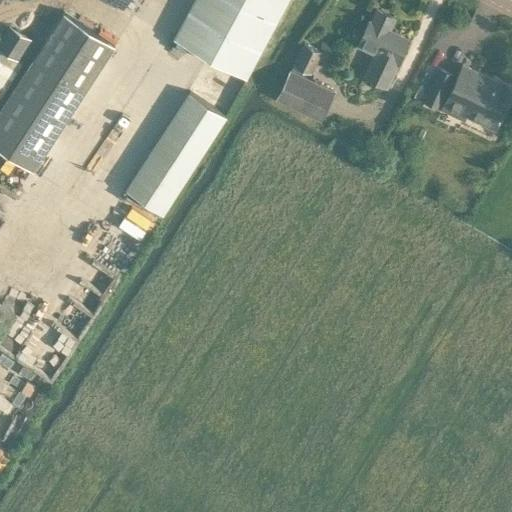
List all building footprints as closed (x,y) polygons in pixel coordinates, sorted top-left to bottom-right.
[(248,76),(288,0),(195,0),(176,37),(248,76)] [(388,86),(410,39),(391,30),(396,19),(378,10),(373,22),(370,20),(359,45),(376,53),(366,75),(388,86)] [(0,109),(0,148),(33,170),(114,45),(63,12),(0,109)] [(0,42),(0,47),(19,60),(32,40),(11,26),(0,42)] [(294,65),(311,73),(322,51),(305,43),(294,65)] [(511,87),(464,65),(453,89),(443,110),(468,122),(469,118),(496,131),(504,113),(511,96),(511,87)] [(441,69),(426,101),(439,107),(454,75),(441,69)] [(335,91),(292,70),(278,98),(321,119),(335,91)] [(164,213),(227,116),(190,92),(128,189),(164,213)] [(117,282),(127,242),(107,236),(102,253),(89,250),(83,273),(117,282)] [(22,394),(28,377),(9,370),(2,387),(22,394)] [(0,414),(4,416),(10,395),(0,391),(0,414)] [(0,437),(0,455),(3,458),(12,445),(0,437)]
